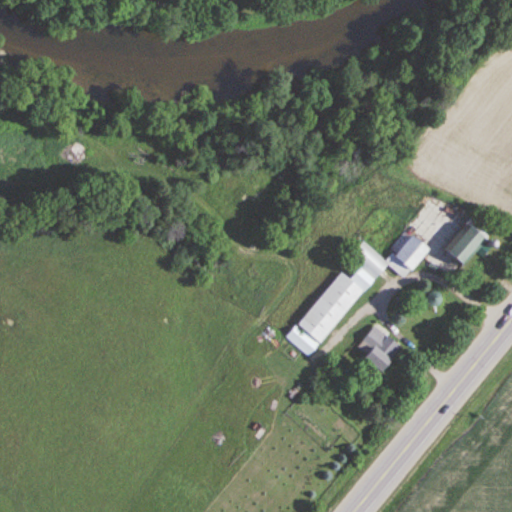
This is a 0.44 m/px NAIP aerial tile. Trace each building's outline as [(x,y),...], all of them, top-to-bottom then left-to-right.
[(461,265),(474,250),(481,257),(487,250),(480,244),(492,231),(472,213),(441,247),(461,265)] [(409,269),(426,248),(409,234),(392,255),(409,269)] [(375,278),(389,263),(362,240),(349,255),(375,278)] [(488,240),(489,240),(491,241),(491,243),(491,245),(491,246),(489,248),(488,248),(486,248),(484,247),(483,246),(483,244),(483,242),(484,241),(486,240),(488,240)] [(349,278),(363,290),(373,279),(359,267),(349,278)] [(362,291),(339,271),(296,322),(319,341),(362,291)] [(437,306),(440,302),(441,296),(437,291),(432,290),(426,293),(424,298),(426,303),(431,307),(437,306)] [(308,355),(318,344),(296,323),(286,335),(308,355)] [(380,372),(401,347),(373,325),(356,346),(364,353),(361,357),(380,372)]
